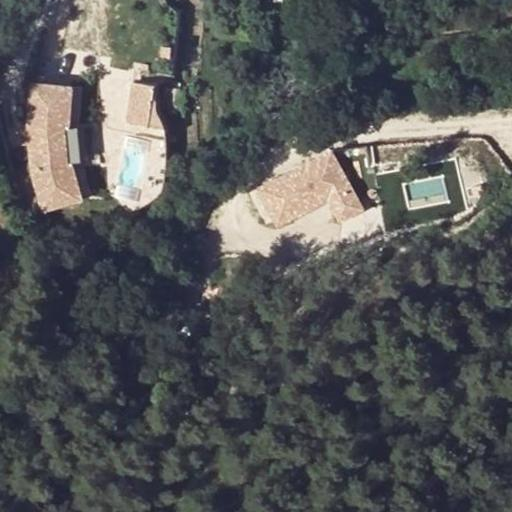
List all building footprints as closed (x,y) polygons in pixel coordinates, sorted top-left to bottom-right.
[(132,123),(161,124),(161,81),(132,81),(132,123)] [(69,126),(73,88),(33,85),(29,129),(31,145),(34,173),(45,210),(83,199),(73,166),(69,166),(65,126),(69,126)] [(180,89),(168,88),(167,104),(179,104),(180,89)] [(325,101),(299,104),(301,114),(326,112),(325,101)] [(31,145),(29,129),(20,130),(21,146),(31,145)] [(333,151),(260,189),(279,226),(330,200),(341,222),(364,210),(333,151)]
